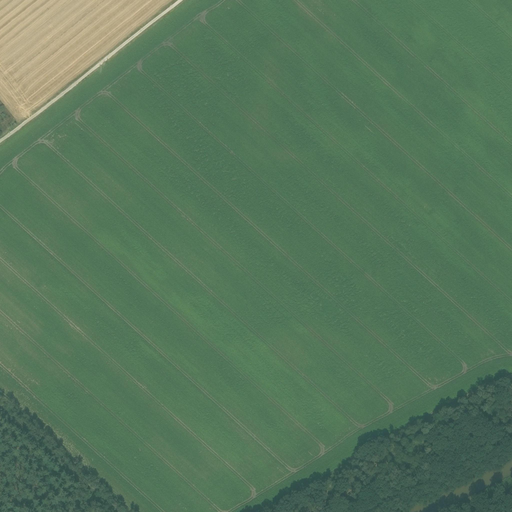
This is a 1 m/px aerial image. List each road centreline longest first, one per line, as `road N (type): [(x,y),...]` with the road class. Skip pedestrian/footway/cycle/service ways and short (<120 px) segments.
road 1 (track): [(0,136),(171,0)]
road 2 (track): [(0,410),(120,511)]
